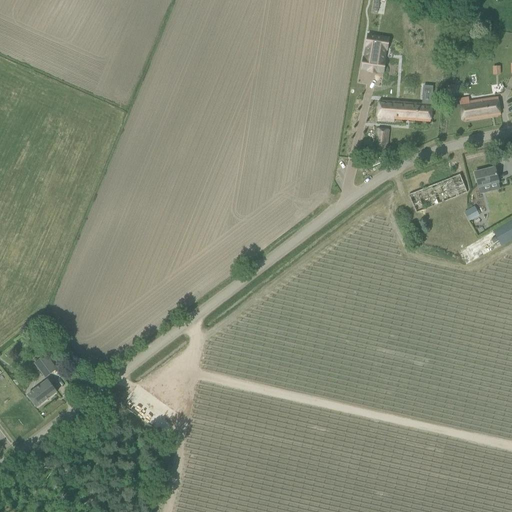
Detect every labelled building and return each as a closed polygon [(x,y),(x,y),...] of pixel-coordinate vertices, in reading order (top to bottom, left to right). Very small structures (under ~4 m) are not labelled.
[(364,63),(362,74),(382,78),(384,65),(375,64),(376,53),(364,51),(363,62),(364,63)] [(446,89),(445,101),(453,101),(454,90),(454,85),(446,85),(446,89)] [(378,110),(377,120),(392,122),(393,119),(430,123),(431,112),(432,106),(433,87),(423,86),(422,105),(408,104),(408,102),(405,102),(405,104),(379,102),(378,110)] [(467,99),(459,100),(461,111),(462,121),(501,115),(499,105),(498,98),(482,101),(473,102),(468,102),(467,99)] [(376,129),(374,150),(387,151),(389,131),(376,129)] [(495,168),(474,173),(477,183),(478,187),(479,193),(500,188),(498,182),(497,178),(495,168)] [(409,195),(412,204),(416,212),(466,192),(459,174),(409,195)] [(479,214),(474,207),(464,212),(468,220),(479,214)] [(511,219),(492,231),(501,246),(511,239),(511,219)] [(45,355),(34,363),(38,368),(41,365),(48,375),(45,377),(56,369),(45,355)] [(57,392),(51,384),(47,380),(27,395),(37,407),(57,392)]
